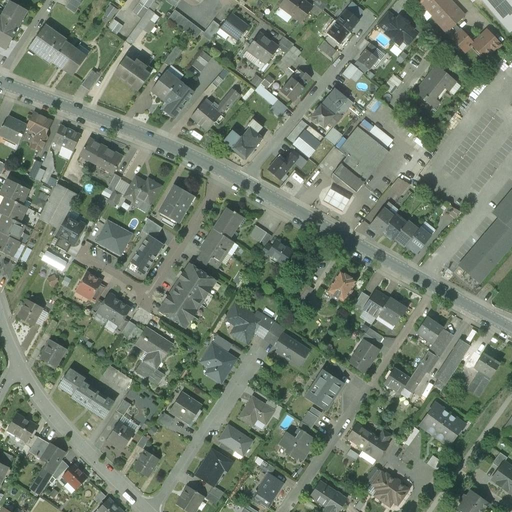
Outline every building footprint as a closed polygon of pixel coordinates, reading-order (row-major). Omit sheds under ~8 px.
[(70,0),(68,3),(77,9),(84,0),(70,0)] [(139,17),(147,5),(154,10),(159,4),(153,0),(139,0),(131,11),(139,17)] [(312,8),(302,0),(284,0),(279,7),(300,23),(312,8)] [(327,4),(321,0),(315,0),(313,4),(322,11),(327,4)] [(464,17),(448,0),(422,0),(419,4),(426,12),(422,16),(426,21),(431,17),(446,33),(455,25),(464,17)] [(511,0),(477,0),(508,36),(511,32),(511,0)] [(0,17),(0,48),(6,51),(19,28),(18,28),(27,11),(9,2),(0,17)] [(363,12),(352,3),(347,8),(358,18),(363,12)] [(103,14),(111,20),(117,10),(110,5),(103,14)] [(148,10),(125,43),(130,47),(154,14),(148,10)] [(359,21),(345,10),(336,22),(349,33),(359,21)] [(193,25),(175,11),(168,20),(186,34),(193,25)] [(388,13),(378,26),(383,30),(393,18),(388,13)] [(221,28),(217,33),(224,39),(226,39),(229,36),(236,42),(248,27),(239,20),(239,21),(231,15),(221,28)] [(399,17),(397,20),(393,18),(383,30),(386,33),(385,34),(396,43),(394,45),(402,52),(416,35),(411,31),(412,30),(407,26),(407,24),(399,17)] [(108,27),(117,34),(122,26),(114,20),(108,27)] [(213,21),(204,33),(212,39),(217,33),(221,28),(219,26),(213,21)] [(349,33),(336,22),(326,33),(329,35),(338,43),(340,44),(349,33)] [(202,32),(193,25),(186,34),(195,41),(202,32)] [(455,25),(446,33),(450,38),(459,29),(455,25)] [(66,41),(45,26),(29,49),(50,64),(51,62),(65,43),(66,41)] [(460,31),(451,39),(455,43),(460,49),(464,53),(472,46),(472,44),(460,31)] [(486,31),(472,44),(472,46),(485,60),(500,46),(486,31)] [(212,39),(204,33),(201,37),(209,43),(212,39)] [(277,47),(259,34),(243,56),(254,64),(258,59),(266,64),(278,48),(277,47)] [(338,43),(329,35),(324,42),(333,49),(338,43)] [(294,45),(283,37),(279,43),(289,50),(294,45)] [(65,43),(51,62),(62,69),(75,50),(65,43)] [(289,50),(279,43),(277,47),(278,48),(286,54),(289,50)] [(370,44),(366,50),(372,55),(377,50),(370,44)] [(176,47),(163,63),(170,69),(182,52),(176,47)] [(372,55),(366,50),(364,52),(363,50),(361,53),(362,54),(357,61),(365,68),(369,71),(377,60),(380,62),(386,54),(378,48),(377,50),(372,55)] [(75,50),(62,69),(72,77),(86,58),(75,50)] [(298,58),(289,51),(285,56),(293,63),(298,58)] [(191,66),(200,73),(211,59),(202,52),(191,66)] [(285,56),(275,66),(283,73),(287,67),(289,69),(293,63),(285,56)] [(134,64),(125,58),(113,74),(138,92),(150,75),(144,71),(146,68),(143,66),(136,61),(134,64)] [(365,68),(357,61),(353,66),(362,73),(365,68)] [(349,63),(341,74),(354,84),(362,73),(349,63)] [(435,67),(421,85),(422,86),(416,94),(423,100),(423,101),(425,102),(427,99),(432,103),(444,88),(448,92),(455,83),(435,67)] [(224,69),(218,76),(223,80),(228,73),(224,69)] [(92,71),(81,86),(89,92),(100,77),(92,71)] [(304,75),(299,71),(292,79),(303,88),(311,79),(305,74),(304,75)] [(166,72),(151,91),(164,101),(179,82),(166,72)] [(260,83),(266,89),(274,80),(268,75),(262,81),(256,75),(250,82),(256,88),(260,83)] [(393,76),(383,88),(391,95),(402,82),(393,76)] [(217,77),(203,93),(209,98),(217,89),(216,88),(222,81),(217,77)] [(291,79),(280,92),(292,102),(303,89),(303,88),(292,79),(291,79)] [(164,111),(174,119),(193,94),(179,82),(164,101),(169,105),(164,111)] [(347,99),(334,89),(330,94),(343,105),(347,99)] [(232,90),(215,110),(221,115),(238,95),(232,90)] [(330,94),(311,118),(312,118),(312,119),(312,121),(315,124),(317,124),(318,123),(323,128),(331,118),(335,121),(338,117),(335,114),(338,110),(343,105),(330,94)] [(206,100),(190,118),(207,132),(221,115),(215,110),(211,107),(212,105),(206,100)] [(379,100),(364,120),(371,126),(372,126),(387,107),(388,107),(387,106),(379,100)] [(286,108),(279,102),(274,106),(283,114),(287,109),(286,108)] [(283,114),(274,106),(270,111),(278,118),(279,119),(283,114)] [(52,123),(33,114),(27,127),(26,129),(29,131),(38,135),(44,138),(52,123)] [(16,123),(7,119),(3,128),(1,127),(0,129),(0,136),(18,145),(26,129),(27,127),(17,122),(16,123)] [(262,129),(252,120),(247,126),(249,128),(257,134),(262,129)] [(314,132),(305,125),(301,129),(310,136),(314,132)] [(80,136),(60,126),(52,142),(73,152),(80,136)] [(392,142),(374,127),(367,136),(385,150),(392,142)] [(257,134),(249,128),(241,138),(238,142),(232,149),(245,160),(255,149),(255,148),(262,139),(257,134)] [(333,128),(324,139),(334,146),(342,136),(333,128)] [(367,136),(357,128),(338,151),(346,158),(361,170),(356,177),(364,183),(388,153),(385,150),(367,136)] [(44,138),(38,135),(34,144),(40,147),(44,138)] [(238,142),(230,135),(224,142),(232,149),(238,142)] [(104,148),(89,139),(79,156),(95,165),(104,148)] [(122,158),(104,148),(95,165),(113,175),(122,158)] [(291,154),(283,164),(277,159),(267,170),(280,181),(297,159),(291,154)] [(361,170),(346,158),(330,178),(331,179),(338,184),(340,181),(356,194),(361,187),(363,188),(365,186),(363,184),(364,183),(356,177),(361,170)] [(37,161),(29,177),(34,180),(39,169),(42,163),(37,161)] [(45,172),(39,169),(34,180),(40,182),(45,172)] [(121,179),(115,175),(109,186),(115,189),(121,179)] [(149,186),(136,178),(124,198),(133,202),(132,204),(146,212),(160,187),(152,182),(149,186)] [(398,179),(390,188),(396,192),(404,182),(398,179)] [(29,190),(7,180),(0,194),(0,195),(5,198),(21,206),(29,190)] [(404,182),(396,192),(402,196),(410,185),(404,182)] [(56,184),(38,220),(58,231),(66,217),(78,196),(56,184)] [(179,193),(173,189),(159,213),(178,224),(193,197),(181,190),(179,193)] [(349,201),(329,189),(322,202),(342,214),(349,201)] [(511,190),(492,214),(498,219),(511,230),(511,190)] [(115,205),(121,195),(115,191),(109,202),(115,205)] [(32,204),(41,208),(47,195),(38,192),(32,204)] [(21,206),(5,198),(0,207),(0,214),(3,216),(19,223),(26,208),(21,206)] [(449,206),(441,215),(447,219),(455,210),(449,206)] [(233,213),(227,209),(213,230),(228,240),(243,218),(234,212),(233,213)] [(383,209),(369,226),(380,235),(395,216),(395,215),(393,217),(383,209)] [(455,210),(447,219),(452,224),(461,213),(455,210)] [(19,223),(3,216),(0,221),(0,233),(17,241),(24,226),(19,223)] [(395,216),(380,235),(382,233),(392,241),(407,222),(405,224),(395,216)] [(75,222),(66,217),(58,231),(56,236),(59,238),(71,245),(73,245),(76,245),(86,227),(85,225),(76,220),(75,222)] [(506,252),(511,244),(511,230),(498,219),(486,235),(506,252)] [(148,236),(155,240),(162,229),(148,220),(141,231),(148,236)] [(131,235),(107,222),(96,242),(120,255),(131,235)] [(407,222),(392,241),(392,242),(394,240),(404,248),(420,229),(419,228),(417,230),(407,222)] [(266,234),(255,226),(248,236),(260,244),(260,243),(266,234)] [(420,229),(404,248),(405,248),(406,246),(417,254),(430,237),(420,229)] [(228,240),(213,230),(206,240),(226,253),(233,243),(228,240)] [(17,241),(0,233),(0,252),(12,258),(19,243),(17,241)] [(266,234),(260,243),(265,246),(271,237),(266,234)] [(478,284),(506,252),(486,235),(458,267),(478,284)] [(155,240),(148,236),(130,264),(138,268),(136,271),(143,276),(163,245),(155,240)] [(71,245),(59,238),(54,247),(67,253),(71,245)] [(226,253),(206,240),(200,250),(202,251),(212,258),(208,263),(217,268),(226,253)] [(292,253),(275,242),(271,248),(267,255),(268,255),(284,265),(292,253)] [(266,245),(261,254),(266,257),(268,255),(267,255),(271,248),(266,245)] [(212,258),(202,251),(198,256),(208,263),(212,258)] [(40,262),(63,271),(67,261),(44,252),(40,262)] [(208,263),(198,256),(195,261),(205,268),(208,263)] [(134,274),(136,271),(138,268),(130,264),(126,269),(134,274)] [(216,282),(189,265),(183,274),(182,273),(179,279),(180,279),(168,297),(167,297),(164,302),(165,302),(158,312),(185,329),(186,328),(185,328),(189,323),(190,322),(189,322),(196,312),(197,311),(196,311),(200,306),(201,305),(204,300),(205,299),(204,299),(211,289),(212,288),(211,288),(215,283),(216,282)] [(13,271),(7,267),(2,276),(8,280),(13,271)] [(340,273),(328,292),(337,298),(343,302),(355,282),(354,281),(354,280),(349,277),(347,277),(340,273)] [(101,282),(87,274),(76,292),(91,300),(100,285),(101,282)] [(47,279),(51,288),(59,284),(55,275),(47,279)] [(302,303),(311,290),(302,284),(293,298),(302,303)] [(100,285),(91,300),(96,303),(98,300),(106,288),(100,285)] [(337,298),(328,292),(324,299),(334,305),(337,298)] [(388,300),(375,292),(363,310),(376,318),(378,315),(388,300)] [(361,293),(353,306),(360,311),(369,298),(361,293)] [(111,295),(108,296),(103,304),(97,313),(109,320),(120,303),(114,299),(114,297),(111,295)] [(407,310),(389,298),(388,300),(378,315),(395,326),(400,319),(400,320),(407,310)] [(96,303),(90,312),(96,315),(97,313),(103,304),(98,300),(96,303)] [(42,309),(27,301),(18,318),(33,326),(35,322),(41,311),(42,309)] [(109,320),(108,321),(112,324),(113,326),(117,329),(124,319),(130,309),(120,303),(109,320)] [(235,337),(246,344),(253,333),(252,332),(254,328),(256,329),(261,321),(235,305),(225,320),(237,328),(238,331),(235,337)] [(41,311),(35,322),(41,326),(47,314),(41,311)] [(429,350),(428,352),(435,357),(450,334),(445,331),(454,317),(451,316),(442,330),(429,350)] [(442,330),(426,318),(416,333),(421,336),(433,344),(442,330)] [(129,323),(124,319),(117,329),(115,331),(121,335),(129,323)] [(51,320),(44,333),(49,337),(57,323),(51,320)] [(136,326),(129,322),(129,323),(121,335),(127,338),(136,326)] [(274,323),(264,338),(270,341),(279,327),(274,323)] [(309,352),(281,334),(284,329),(279,327),(270,341),(279,347),(276,351),(299,367),(304,359),(302,358),(306,351),(308,353),(309,352)] [(172,346),(146,328),(135,345),(149,353),(144,361),(147,363),(147,364),(156,370),(172,346)] [(383,338),(369,329),(365,334),(375,341),(380,344),(383,338)] [(365,334),(364,334),(361,339),(364,341),(364,340),(372,346),(375,341),(365,334)] [(433,344),(421,336),(417,341),(429,350),(433,344)] [(212,345),(227,355),(232,347),(218,337),(212,345)] [(65,350),(49,340),(45,347),(47,348),(40,360),(55,368),(65,350)] [(372,346),(364,340),(364,341),(355,354),(357,355),(351,365),(364,374),(369,364),(370,365),(375,358),(374,357),(379,350),(372,346)] [(459,340),(435,378),(438,380),(445,385),(450,377),(469,349),(470,347),(459,340)] [(227,355),(212,345),(201,362),(215,371),(211,377),(220,383),(235,360),(227,355)] [(499,364),(483,354),(481,356),(469,349),(461,361),(466,364),(464,367),(468,369),(472,368),(479,372),(490,379),(499,364)] [(409,380),(403,389),(411,393),(435,357),(428,352),(409,380)] [(345,369),(335,363),(329,372),(339,379),(345,369)] [(121,373),(109,366),(103,376),(114,384),(121,373)] [(409,380),(393,369),(384,383),(400,394),(403,389),(409,380)] [(114,403),(83,383),(85,380),(84,379),(70,370),(71,370),(70,370),(59,387),(72,397),(71,398),(72,399),(85,407),(90,410),(103,419),(104,419),(114,403)] [(323,371),(305,398),(325,411),(343,384),(323,371)] [(300,372),(293,381),(300,386),(306,376),(300,372)] [(490,379),(479,372),(474,380),(485,386),(490,379)] [(121,373),(114,384),(126,391),(132,381),(121,373)] [(450,377),(445,385),(450,387),(454,380),(450,377)] [(445,385),(438,380),(435,385),(439,388),(442,390),(445,385)] [(485,386),(474,380),(471,385),(482,392),(485,386)] [(482,392),(471,385),(467,391),(478,398),(482,392)] [(200,408),(181,395),(170,411),(190,424),(200,408)] [(252,398),(238,418),(252,427),(258,417),(267,423),(274,412),(264,406),(252,398)] [(131,405),(123,400),(116,411),(123,417),(131,405)] [(278,406),(268,400),(264,406),(274,412),(278,406)] [(457,419),(443,409),(442,409),(436,405),(432,411),(430,412),(420,426),(432,435),(431,435),(435,438),(436,438),(448,447),(457,433),(459,434),(459,433),(458,432),(458,430),(462,424),(457,420),(457,419)] [(321,414),(312,408),(308,412),(318,418),(321,414)] [(308,412),(301,422),(311,429),(318,418),(308,412)] [(174,420),(164,414),(158,424),(167,430),(174,420)] [(36,427),(16,415),(7,430),(26,442),(27,442),(31,435),(32,434),(36,427)] [(511,416),(501,432),(509,438),(511,434),(511,433),(511,416)] [(311,429),(301,422),(297,429),(298,428),(307,435),(311,429)] [(134,433),(118,423),(109,437),(117,443),(115,447),(122,452),(134,433)] [(373,435),(356,425),(347,438),(357,445),(356,447),(362,451),(373,435)] [(251,442),(228,427),(220,441),(222,442),(236,451),(242,455),(251,442)] [(307,435),(298,428),(297,429),(292,437),(288,434),(280,446),(290,452),(288,455),(295,460),(297,457),(301,460),(308,450),(310,451),(314,445),(309,442),(312,438),(307,435)] [(391,435),(383,430),(380,435),(388,440),(391,435)] [(38,438),(32,434),(31,435),(27,442),(26,442),(25,445),(31,448),(38,438)] [(378,439),(373,435),(362,451),(377,461),(388,445),(385,444),(388,440),(380,435),(378,439)] [(148,441),(142,437),(136,446),(142,450),(148,441)] [(50,445),(38,438),(31,448),(29,452),(41,460),(50,445)] [(236,451),(222,442),(219,447),(232,456),(236,451)] [(65,453),(50,444),(50,445),(41,460),(47,464),(41,473),(31,489),(39,494),(56,467),(65,453)] [(496,453),(490,449),(486,455),(492,460),(496,453)] [(232,463),(212,450),(195,476),(210,485),(221,468),(227,472),(232,463)] [(359,456),(350,450),(346,456),(355,462),(359,456)] [(159,460),(145,451),(133,469),(147,478),(159,460)] [(14,457),(3,452),(0,458),(0,464),(8,468),(14,457)] [(500,453),(492,464),(499,469),(503,462),(504,463),(507,459),(500,453)] [(62,461),(52,477),(56,480),(68,467),(62,461)] [(275,469),(263,461),(258,469),(267,474),(268,474),(271,476),(275,469)] [(499,469),(491,480),(496,484),(496,485),(501,488),(511,472),(511,468),(504,463),(503,462),(499,469)] [(0,464),(0,484),(8,468),(0,464)] [(87,479),(73,466),(62,477),(76,490),(87,479)] [(375,468),(365,481),(371,485),(380,472),(375,468)] [(380,472),(371,485),(378,491),(388,477),(380,472)] [(511,472),(501,488),(506,492),(506,491),(511,495),(511,494),(511,472)] [(267,474),(256,491),(255,492),(256,493),(253,498),(254,501),(257,503),(260,503),(268,508),(271,503),(283,484),(271,476),(268,474),(267,474)] [(391,478),(388,477),(378,491),(374,496),(382,502),(386,501),(391,504),(395,499),(398,499),(400,501),(408,490),(400,485),(399,482),(397,480),(391,481),(391,478)] [(335,493),(319,482),(309,497),(325,507),(335,493)] [(486,496),(472,485),(468,491),(470,493),(471,492),(483,501),(486,496)] [(224,493),(213,487),(209,493),(220,499),(224,493)] [(193,511),(203,497),(188,488),(176,505),(186,511),(193,511)] [(106,497),(100,491),(94,500),(99,505),(106,497)] [(483,501),(471,492),(470,493),(467,498),(464,496),(459,503),(462,504),(458,510),(460,511),(482,511),(483,510),(485,511),(489,505),(483,501)] [(220,499),(209,493),(205,499),(216,506),(220,499)] [(337,511),(346,500),(335,493),(325,507),(323,510),(325,511),(337,511)] [(121,511),(108,499),(96,511),(121,511)]
